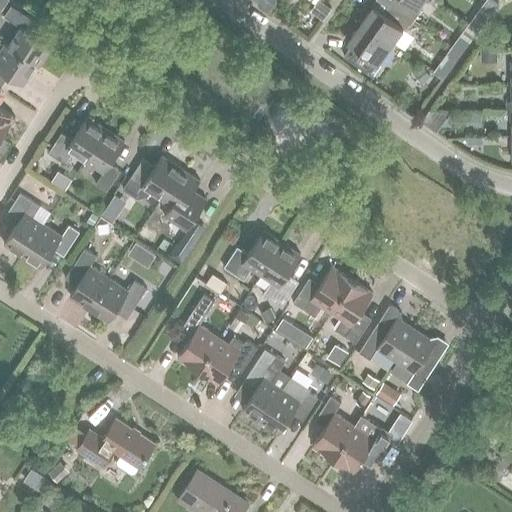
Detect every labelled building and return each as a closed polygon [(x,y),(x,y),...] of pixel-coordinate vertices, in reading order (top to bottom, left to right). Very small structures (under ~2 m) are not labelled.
[(317,0),(314,5),(308,13),(320,21),(329,9),(326,7),(319,1),(318,0),(317,0)] [(392,0),(388,5),(411,22),(419,11),(415,9),(421,0),(392,0)] [(371,8),(355,30),(370,41),(376,32),(391,43),(401,30),(404,32),(411,22),(388,5),(381,15),(371,8)] [(21,27),(8,46),(8,47),(38,66),(51,47),(25,30),(32,20),(11,6),(4,16),(21,27)] [(476,13),(468,24),(478,31),(486,20),(476,13)] [(376,65),(391,43),(376,32),(370,41),(355,30),(345,44),(349,47),(342,57),(372,78),(379,68),(376,65)] [(458,38),(451,47),(461,55),(468,45),(458,38)] [(8,47),(8,46),(5,44),(0,51),(0,69),(0,70),(22,84),(35,65),(38,67),(38,66),(8,47)] [(461,55),(451,47),(440,62),(450,69),(461,55)] [(497,47),(480,47),(480,62),(497,62),(497,47)] [(412,72),(420,82),(430,74),(422,64),(412,72)] [(0,137),(1,138),(14,117),(0,107),(0,137)] [(74,154),(84,161),(105,128),(87,116),(72,139),(61,132),(48,153),(66,165),(74,154)] [(105,128),(84,161),(102,173),(95,184),(106,191),(119,171),(109,164),(124,141),(105,128)] [(160,199),(180,168),(161,155),(154,166),(143,159),(123,189),(137,198),(149,197),(151,193),(160,199)] [(180,168),(160,199),(170,205),(163,216),(186,230),(206,200),(193,191),(199,181),(180,168)] [(22,256),(43,224),(32,217),(40,206),(20,193),(7,213),(18,221),(3,244),(22,256)] [(109,204),(102,215),(113,221),(120,211),(109,204)] [(458,245),(450,241),(438,260),(478,283),(504,237),(473,219),(458,245)] [(43,224),(22,256),(41,268),(56,245),(66,252),(79,232),(68,224),(61,236),(43,224)] [(260,275),(281,242),(262,230),(247,254),(237,247),(224,268),(245,281),(253,270),(260,275)] [(137,240),(130,251),(149,263),(156,253),(137,240)] [(281,242),(260,275),(271,281),(262,295),(281,307),(296,285),(285,278),(300,254),(281,242)] [(167,255),(180,264),(187,254),(173,245),(167,255)] [(88,309),(108,278),(90,266),(96,255),(84,248),(64,278),(76,286),(69,296),(88,309)] [(293,302),(303,309),(315,317),(322,307),(331,312),(352,280),(331,266),(317,288),(307,281),(293,302)] [(211,274),(204,283),(218,293),(225,283),(211,274)] [(108,278),(88,309),(108,321),(114,311),(126,319),(146,288),(134,280),(127,290),(108,278)] [(352,280),(331,312),(341,319),(334,329),(355,343),(369,322),(358,315),(372,293),(352,280)] [(177,357),(198,370),(219,338),(198,325),(214,300),(203,294),(181,328),(191,335),(177,357)] [(395,360),(415,330),(397,318),(401,312),(389,304),(358,352),(370,359),(377,349),(395,360)] [(269,306),(258,311),(263,323),(274,318),(269,306)] [(245,323),(250,315),(240,309),(235,317),(245,323)] [(282,319),(275,330),(306,349),(313,337),(282,319)] [(415,330),(395,360),(413,372),(406,383),(418,391),(439,357),(429,350),(434,342),(415,330)] [(246,340),(244,343),(234,336),(228,344),(219,338),(198,370),(218,383),(232,362),(243,368),(256,347),(246,340)] [(342,366),(350,354),(336,345),(328,358),(342,366)] [(260,421),(281,389),(271,382),(277,372),(269,367),(277,356),(264,348),(245,378),(256,386),(242,409),(260,421)] [(363,384),(376,392),(382,383),(369,375),(363,384)] [(317,397),(310,393),(312,391),(292,377),(283,391),(281,389),(260,421),(279,433),(294,410),(304,417),(317,397)] [(384,384),(377,394),(395,406),(402,396),(384,384)] [(372,398),(363,393),(357,404),(365,409),(372,398)] [(312,445),(333,458),(354,426),(334,413),(341,402),(330,395),(316,416),(327,423),(312,445)] [(392,436),(381,429),(362,416),(355,426),(354,426),(333,458),(354,472),(361,461),(371,468),(392,436)] [(113,451),(121,456),(118,462),(119,467),(132,474),(136,472),(154,443),(115,418),(102,438),(89,429),(76,449),(103,467),(113,451)] [(49,473),(59,484),(71,473),(61,462),(49,473)] [(33,466),(25,478),(43,490),(51,478),(33,466)] [(178,498),(198,511),(241,511),(247,504),(196,470),(178,498)]
